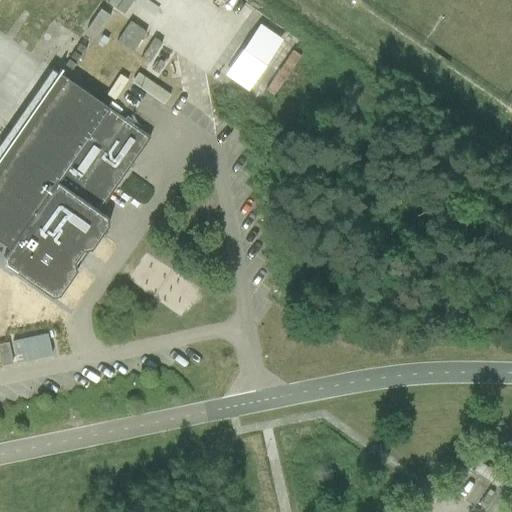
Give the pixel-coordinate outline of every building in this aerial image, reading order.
[(110,16),(100,9),(86,29),(96,36),(110,16)] [(298,41),(278,27),(256,59),(277,73),(267,88),(274,93),(300,54),(293,49),(298,41)] [(86,49),(79,44),(75,50),(82,55),(83,54),(86,49)] [(74,52),(70,58),(77,63),(81,57),(74,52)] [(64,65),(72,70),(75,65),(68,60),(64,65)] [(107,217),(98,211),(114,188),(127,170),(150,138),(140,131),(124,119),(122,118),(110,110),(66,79),(59,74),(62,70),(61,69),(60,70),(58,73),(0,156),(0,242),(9,249),(3,257),(4,265),(15,273),(51,298),(59,296),(76,272),(75,264),(73,263),(82,250),(84,251),(91,250),(102,236),(103,233),(107,217)] [(133,80),(165,102),(169,96),(138,74),(133,80)] [(247,75),(237,90),(256,103),(267,88),(247,75)] [(12,342),(16,363),(51,355),(47,334),(12,342)] [(0,344),(0,359),(1,366),(12,364),(7,343),(0,344)] [(511,489),(511,484),(479,462),(473,471),(508,495),(511,489)]
